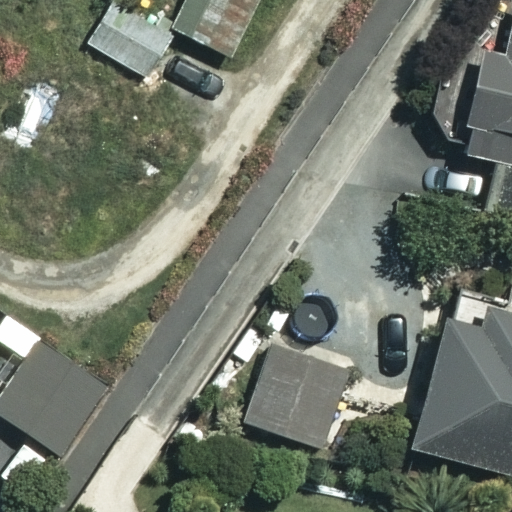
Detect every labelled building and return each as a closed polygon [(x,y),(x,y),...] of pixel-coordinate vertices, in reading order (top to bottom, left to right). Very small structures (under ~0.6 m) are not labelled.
[(251,0),(181,0),(169,25),(226,52),(251,0)] [(166,37),(106,4),(85,42),(145,75),(166,37)] [(511,14),(504,51),(478,46),(456,149),(491,156),(479,209),(511,216),(511,14)] [(511,315),(441,293),(397,438),(511,473),(511,315)] [(101,387),(33,341),(0,389),(0,413),(57,452),(101,387)] [(343,369),(268,345),(244,421),(319,446),(343,369)]
